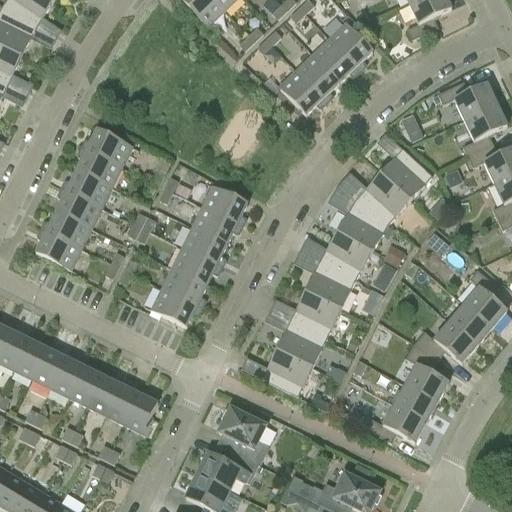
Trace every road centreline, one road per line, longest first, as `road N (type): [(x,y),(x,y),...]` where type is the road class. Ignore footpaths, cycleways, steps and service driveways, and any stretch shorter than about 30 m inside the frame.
road 1 (residential): [(494,21),(360,112),(328,147),(268,237),(202,378)]
road 2 (residential): [(0,208),(74,61),(119,0)]
road 3 (residential): [(202,378),(0,286)]
road 4 (residential): [(437,494),(511,366)]
road 5 (residential): [(202,378),(138,511)]
